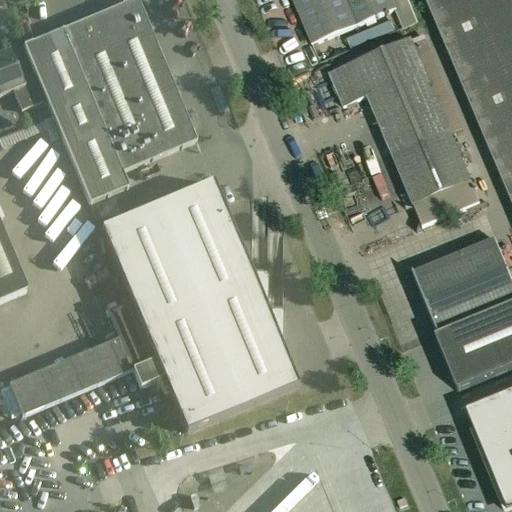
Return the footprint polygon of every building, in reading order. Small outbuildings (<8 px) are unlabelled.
[(389,0),(291,0),(312,47),(395,11),(389,0)] [(511,0),(424,0),(511,207),(511,0)] [(123,176),(196,145),(135,2),(23,49),(90,207),(129,191),(123,176)] [(411,43),(329,77),(343,110),(367,100),(421,230),(478,206),(411,43)] [(9,54),(0,58),(0,99),(13,94),(21,114),(43,105),(32,77),(20,82),(9,54)] [(140,392),(163,383),(164,382),(186,435),(298,389),(282,352),(283,314),(267,315),(267,277),(252,278),(213,185),(101,232),(143,333),(9,388),(23,420),(133,375),(140,392)] [(0,306),(27,295),(0,230),(0,306)] [(438,338),(433,339),(456,394),(511,370),(511,285),(494,242),(413,276),(438,338)] [(511,511),(511,394),(465,414),(504,511),(511,511)]
